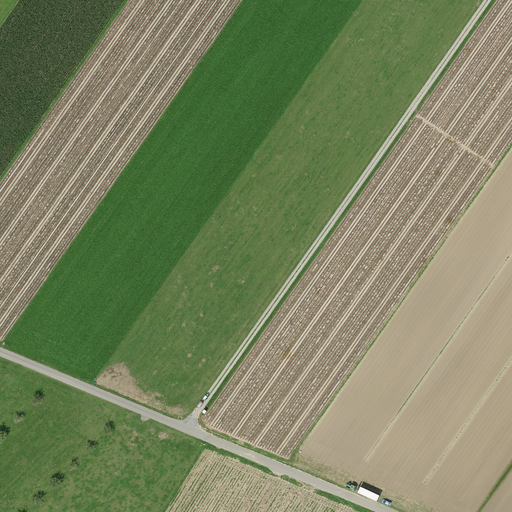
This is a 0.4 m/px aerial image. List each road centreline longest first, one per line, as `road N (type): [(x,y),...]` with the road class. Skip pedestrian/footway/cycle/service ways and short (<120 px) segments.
road 1 (track): [(184,428),(487,0)]
road 2 (track): [(0,353),(389,511)]
